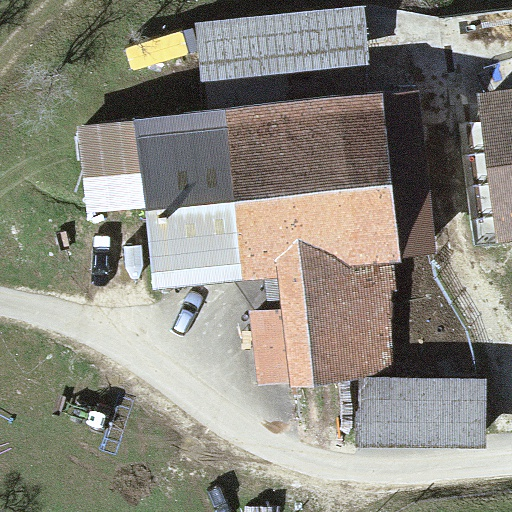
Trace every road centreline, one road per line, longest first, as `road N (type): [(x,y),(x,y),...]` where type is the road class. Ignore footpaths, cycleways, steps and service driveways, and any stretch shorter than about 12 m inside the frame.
road 1 (track): [(0,311),(104,342),(278,452),(340,470)]
road 2 (track): [(340,470),(511,463)]
